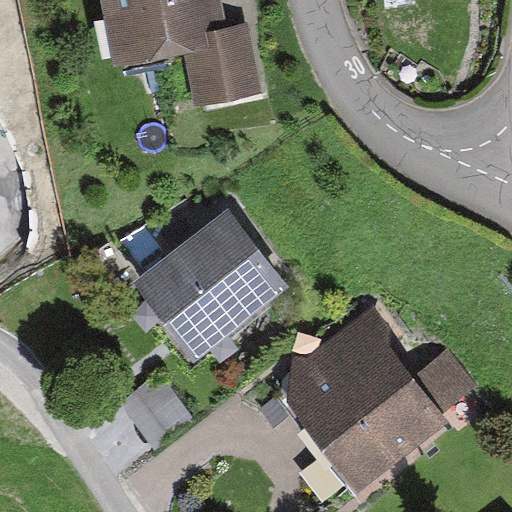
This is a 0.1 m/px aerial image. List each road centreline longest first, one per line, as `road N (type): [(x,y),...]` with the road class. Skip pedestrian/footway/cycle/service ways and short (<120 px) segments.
road 1 (residential): [(511,158),(442,152),(393,133),(349,83),(315,0)]
road 2 (residential): [(121,511),(42,391)]
